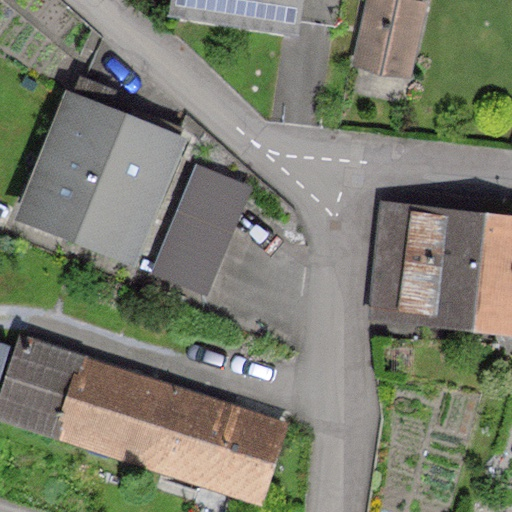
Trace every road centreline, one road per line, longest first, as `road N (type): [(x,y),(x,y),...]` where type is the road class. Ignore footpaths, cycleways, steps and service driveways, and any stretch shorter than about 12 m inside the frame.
road 1 (residential): [(329,511),(348,410),(336,219),(285,158)]
road 2 (residential): [(97,0),(285,158)]
road 3 (residential): [(285,158),(511,173)]
